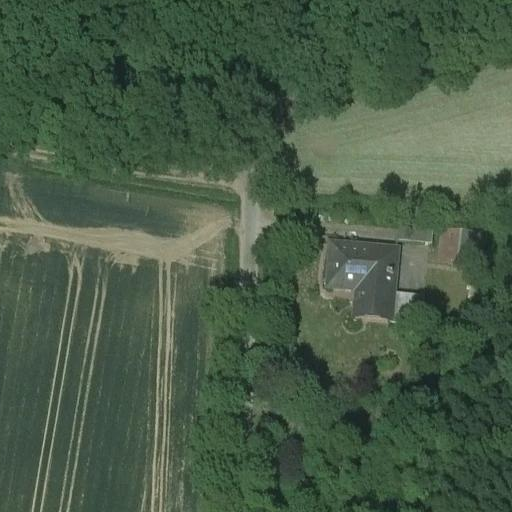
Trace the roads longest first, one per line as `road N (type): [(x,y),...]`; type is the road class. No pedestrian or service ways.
road 1 (unclassified): [(260,0),(239,511)]
road 2 (track): [(0,147),(252,189)]
